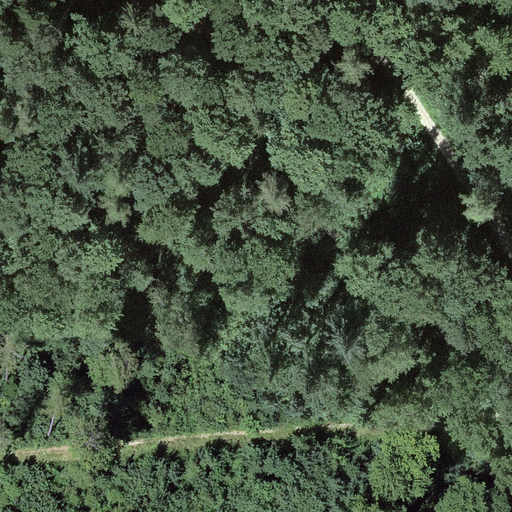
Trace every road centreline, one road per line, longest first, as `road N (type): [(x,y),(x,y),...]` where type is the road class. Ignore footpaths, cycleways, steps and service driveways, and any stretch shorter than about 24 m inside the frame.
road 1 (track): [(0,460),(511,426)]
road 2 (track): [(511,255),(345,0)]
